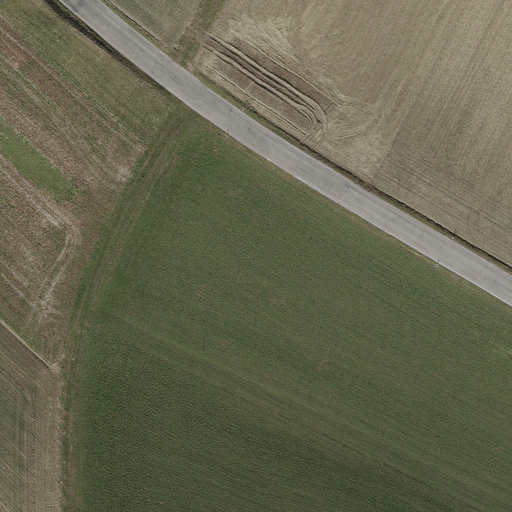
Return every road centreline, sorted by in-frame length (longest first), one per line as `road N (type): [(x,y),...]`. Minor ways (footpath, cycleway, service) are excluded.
road 1 (tertiary): [(78,0),(248,132),(511,289)]
road 2 (track): [(70,511),(71,402),(85,306),(187,88)]
